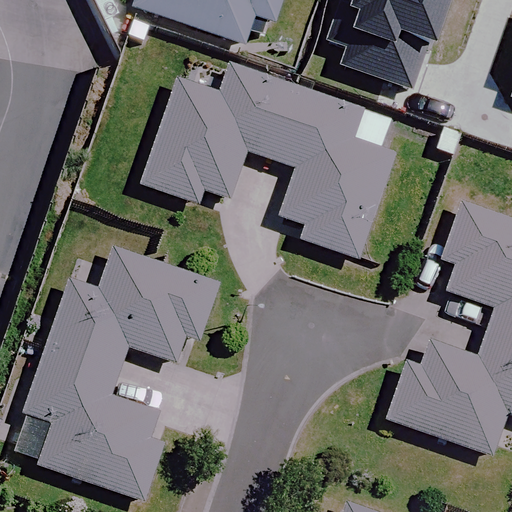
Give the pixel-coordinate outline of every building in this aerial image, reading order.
[(131,0),(125,17),(237,55),(247,25),(267,32),(278,0),(131,0)] [(511,0),(449,0),(411,104),(507,139),(511,124),(511,0)] [(287,177),(270,229),(294,237),(290,249),(351,270),(386,165),(373,160),(383,130),(221,76),(212,104),(171,90),(135,196),(191,215),(196,201),(222,210),(239,161),(287,177)] [(511,234),(452,214),(437,259),(452,264),(440,301),(487,317),(475,355),(412,335),(380,432),(485,466),(498,424),(511,428),(511,234)] [(143,446),(151,423),(103,408),(120,357),(169,373),(178,346),(191,350),(210,293),(106,258),(93,297),(61,287),(1,466),(133,510),(154,449),(143,446)]
